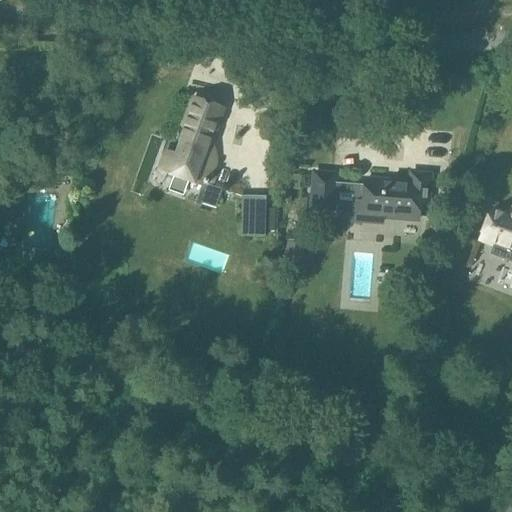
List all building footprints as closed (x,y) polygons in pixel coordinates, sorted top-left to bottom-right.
[(208,185),(217,161),(204,157),(221,109),(192,99),(172,153),(169,152),(163,169),(171,172),(170,174),(186,179),(187,177),(202,183),(194,205),(200,206),(201,204),(215,208),(221,189),(208,185)] [(313,176),(314,176),(312,208),(332,210),(332,205),(354,207),(355,203),(363,203),(364,187),(334,185),(334,177),(335,177),(335,176),(313,175),(313,176)] [(397,183),(397,186),(385,185),(386,182),(364,180),(364,187),(363,203),(355,203),(354,207),(353,221),(383,223),(383,217),(418,220),(419,204),(427,205),(429,178),(430,178),(430,176),(410,175),(410,176),(411,176),(410,184),(397,183)] [(264,238),(264,198),(241,197),(240,237),(264,238)] [(511,209),(511,210),(509,216),(492,210),(481,240),(508,250),(504,260),(511,262),(511,209)] [(315,242),(286,241),(285,260),(277,260),(277,272),(313,273),(315,242)] [(257,266),(257,280),(274,281),(275,267),(257,266)]
